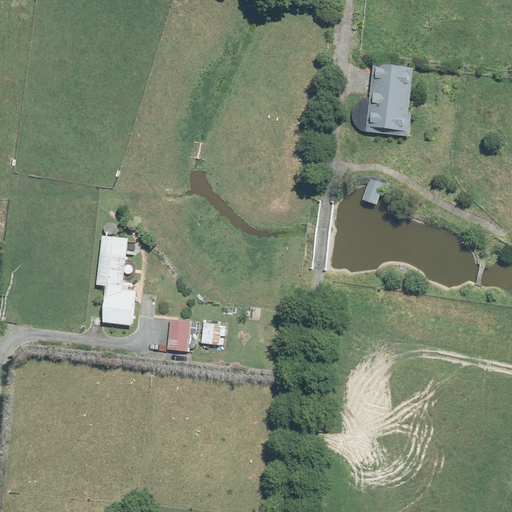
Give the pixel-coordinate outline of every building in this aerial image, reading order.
[(416,71),(376,67),(369,130),(409,135),(416,71)] [(386,180),(370,176),(364,197),(379,202),(386,180)] [(131,235),(104,232),(99,283),(108,284),(104,320),(135,322),(139,287),(126,286),(131,235)] [(193,318),(170,316),(167,346),(189,349),(193,318)] [(222,320),(204,318),(202,339),(220,341),(222,320)]
